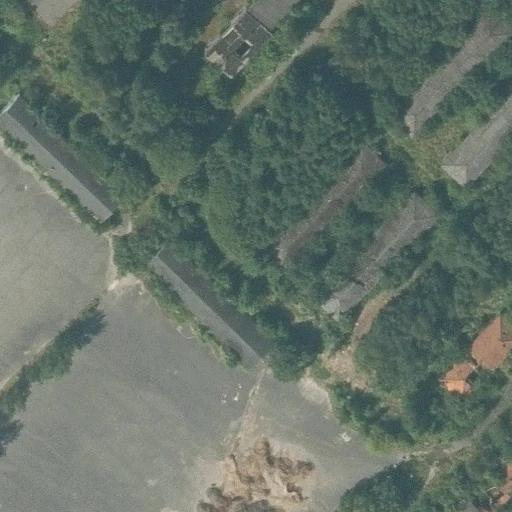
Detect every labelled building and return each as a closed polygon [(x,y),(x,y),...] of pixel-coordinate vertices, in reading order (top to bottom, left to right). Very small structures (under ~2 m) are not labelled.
[(300,0),(244,0),(202,43),(231,71),(300,0)] [(511,32),(511,20),(489,0),(390,106),(419,133),(511,32)] [(511,86),(440,162),(466,187),(511,138),(511,86)] [(0,101),(0,124),(95,220),(121,193),(15,87),(0,101)] [(357,134),(257,242),(284,266),(383,158),(357,134)] [(413,189),(313,294),(341,320),(441,216),(413,189)] [(137,260),(242,360),(268,333),(163,233),(137,260)] [(511,319),(502,310),(440,374),(463,397),(511,347),(511,319)] [(511,457),(504,450),(445,511),(493,511),(511,492),(511,457)]
